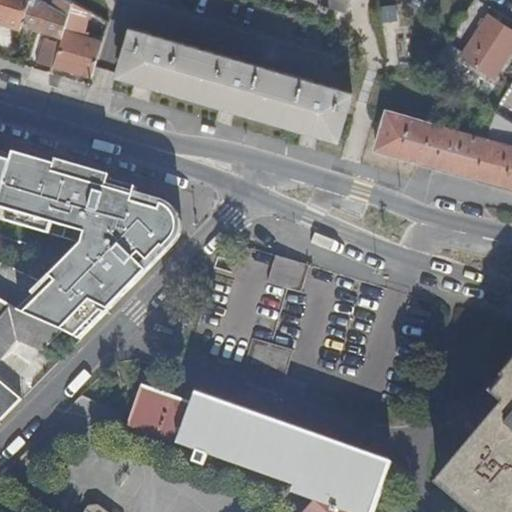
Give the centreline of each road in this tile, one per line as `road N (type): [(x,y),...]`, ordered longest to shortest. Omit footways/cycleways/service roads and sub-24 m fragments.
road 1 (residential): [(250,194),(0,442)]
road 2 (secondary): [(446,218),(236,155),(123,138)]
road 3 (secondary): [(250,194),(412,257)]
road 4 (secondary): [(123,138),(250,194)]
road 5 (secondary): [(0,103),(123,138)]
